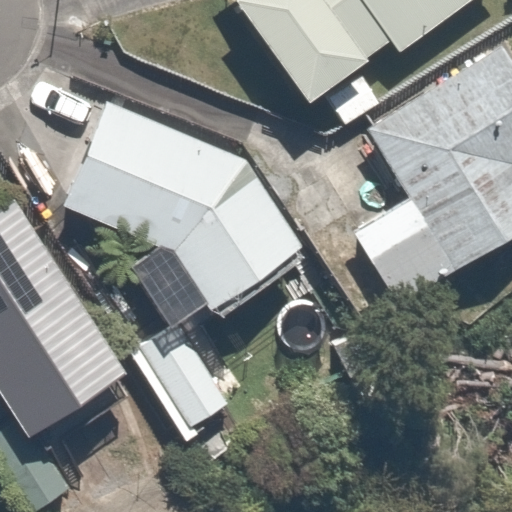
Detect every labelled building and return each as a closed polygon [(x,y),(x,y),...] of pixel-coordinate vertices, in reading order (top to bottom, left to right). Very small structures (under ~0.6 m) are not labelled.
[(511,0),(290,0),(313,32),(356,96),(444,37),(453,51),(511,10),(511,0)] [(451,189),(367,242),(419,323),(511,264),(511,50),(406,118),(451,189)] [(238,306),(344,249),(286,151),(138,97),(120,155),(86,201),(165,230),(210,252),(238,306)] [(20,179),(0,194),(0,371),(58,447),(164,366),(20,179)] [(250,408),(200,332),(165,355),(215,431),(250,408)] [(82,511),(90,507),(46,445),(14,468),(46,511),(82,511)]
